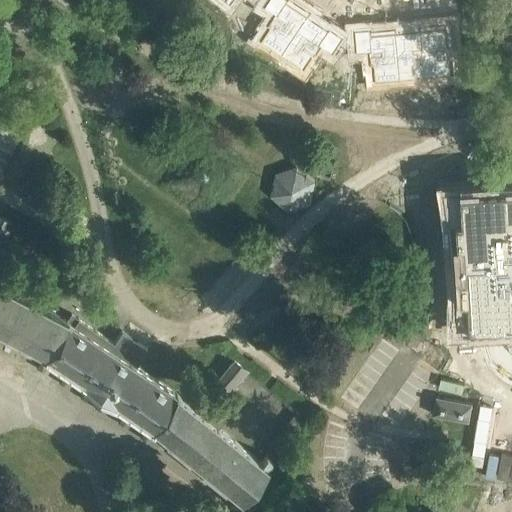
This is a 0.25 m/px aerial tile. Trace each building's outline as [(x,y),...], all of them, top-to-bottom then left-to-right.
[(267,23),(257,37),(258,38),(279,52),(306,12),(288,0),(263,0),(262,3),(272,10),(265,22),(267,23)] [(306,12),(279,52),(301,67),(310,54),(312,55),(320,43),(331,50),(342,33),(327,24),(326,25),(306,12)] [(446,24),(420,27),(424,75),(450,72),(450,68),(454,68),(452,43),(450,43),(450,41),(447,41),(446,24)] [(420,27),(394,29),(399,77),(424,75),(420,27)] [(370,28),(353,29),(354,50),(367,48),(368,63),(371,62),(372,79),(399,77),(394,29),(370,31),(370,28)] [(463,213),(450,214),(455,295),(468,294),(470,323),(511,320),(511,180),(461,184),(463,213)] [(0,216),(0,330),(4,333),(4,334),(28,347),(29,346),(44,354),(43,355),(152,429),(153,427),(167,439),(166,440),(188,458),(189,456),(202,468),(201,469),(223,487),(224,485),(239,497),(271,458),(265,453),(260,459),(218,425),(227,414),(219,407),(248,371),(244,368),(234,360),(198,403),(199,404),(196,409),(176,393),(135,365),(147,347),(122,330),(114,342),(78,318),(73,324),(67,320),(61,316),(44,307),(0,284),(0,245),(3,241),(12,223),(0,216)] [(469,421),(472,402),(436,396),(433,414),(469,421)]
